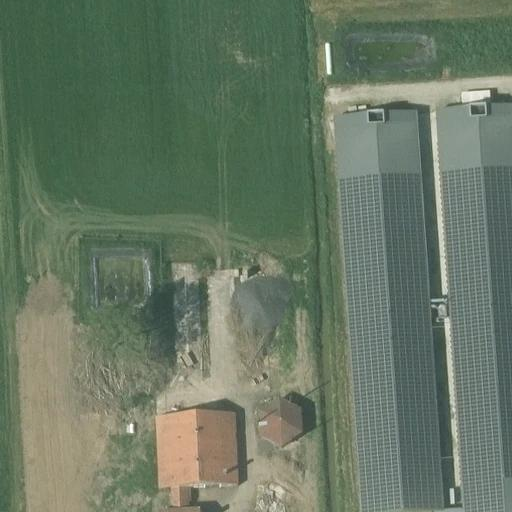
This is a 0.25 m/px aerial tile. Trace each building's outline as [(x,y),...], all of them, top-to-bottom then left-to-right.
[(490,105),(489,93),(461,95),(462,107),(490,105)] [(511,511),(511,107),(435,113),(462,511),(451,511),(442,511),(416,114),(333,120),(360,511),(511,511)] [(301,412),(279,401),(258,414),(259,439),(282,451),(303,437),(301,412)] [(239,487),(235,416),(155,420),(159,491),(172,491),(172,511),(187,511),(187,490),(239,487)] [(258,493),(256,511),(274,511),(275,494),(258,493)]
